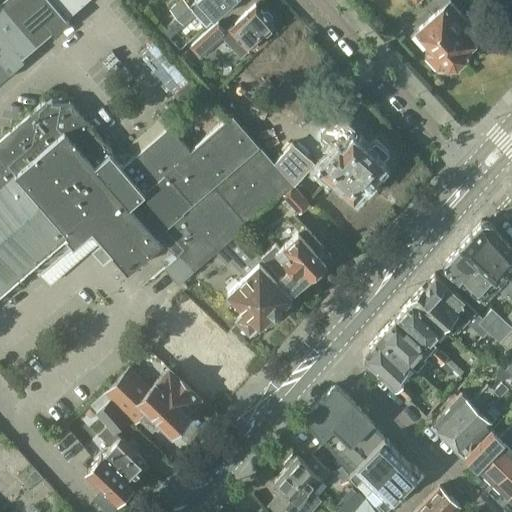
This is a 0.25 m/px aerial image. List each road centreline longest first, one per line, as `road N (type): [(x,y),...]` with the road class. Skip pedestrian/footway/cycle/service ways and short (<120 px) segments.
road 1 (residential): [(479,173),(316,0)]
road 2 (residential): [(324,347),(493,511)]
road 3 (secondary): [(324,347),(479,173)]
road 4 (secondary): [(176,511),(324,347)]
road 5 (unknown): [(136,314),(267,413)]
